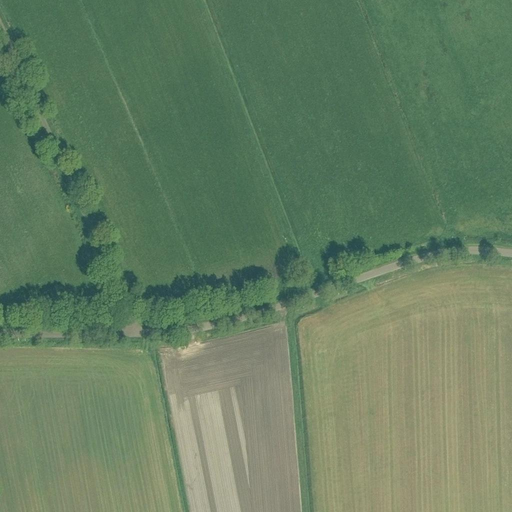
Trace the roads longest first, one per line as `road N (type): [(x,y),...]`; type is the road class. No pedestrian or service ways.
road 1 (unclassified): [(511,256),(422,259),(210,326),(133,334)]
road 2 (unclassified): [(133,334),(0,31)]
road 3 (unclassified): [(0,335),(133,334)]
